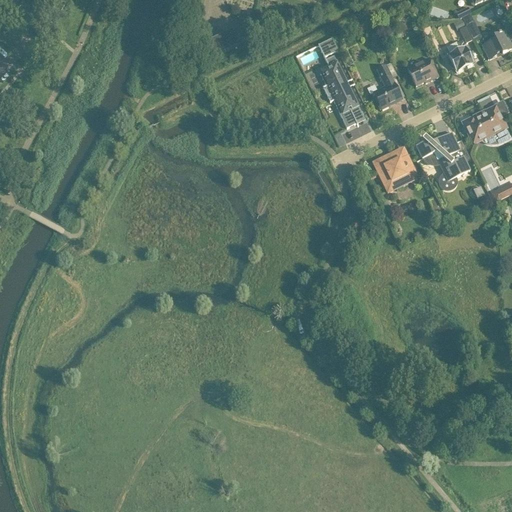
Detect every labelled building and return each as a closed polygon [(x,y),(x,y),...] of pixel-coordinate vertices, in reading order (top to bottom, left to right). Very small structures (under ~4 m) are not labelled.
[(402,8),(401,16),(409,18),(411,10),(402,8)] [(460,21),(462,20),(470,16),(471,16),(468,9),(456,15),(460,21)] [(462,20),(473,42),(481,38),(470,16),(462,20)] [(466,45),(473,42),(462,20),(460,21),(453,24),(457,33),(459,31),(466,45)] [(241,35),(236,37),(232,30),(208,42),(215,57),(217,56),(220,63),(248,49),(241,35)] [(485,46),(483,47),(485,52),(489,61),(496,58),(496,56),(501,54),(503,56),(511,51),(511,48),(505,34),(501,35),(501,34),(498,36),(499,37),(494,39),(495,40),(495,41),(485,46)] [(338,52),(332,40),(318,47),(324,58),(338,52)] [(461,50),(448,57),(450,61),(449,62),(449,63),(448,64),(448,67),(449,69),(450,71),(452,72),(454,73),(455,72),(456,74),(474,66),(470,57),(463,43),(458,45),(461,50)] [(327,68),(320,71),(327,87),(326,87),(333,103),(347,130),(356,125),(353,117),(361,113),(357,104),(349,88),(347,89),(345,85),(347,84),(337,64),(334,58),(325,61),(329,68),(329,70),(328,71),(327,68)] [(438,79),(434,70),(429,60),(407,70),(416,88),(430,81),(431,83),(438,79)] [(394,85),(390,77),(385,67),(376,71),(385,89),(373,95),(382,111),(391,107),(390,106),(395,103),(395,104),(402,101),(394,85)] [(464,127),(463,127),(463,129),(464,130),(464,132),(465,133),(467,134),(468,134),(473,145),(496,134),(500,141),(509,137),(505,129),(506,129),(505,128),(506,127),(506,125),(506,124),(505,123),(504,121),(503,120),(502,121),(500,118),(496,109),(486,114),(487,116),(475,122),(473,120),(463,125),(464,127)] [(425,143),(416,148),(420,157),(422,161),(425,164),(427,165),(428,166),(430,167),(432,168),(434,168),(436,168),(438,168),(440,167),(444,175),(448,183),(457,179),(462,177),(463,178),(466,175),(470,173),(464,159),(465,159),(465,156),(465,154),(463,152),(461,151),(460,152),(456,143),(452,134),(434,143),(433,142),(432,141),(431,141),(430,141),(428,142),(426,144),(425,143)] [(418,180),(409,161),(405,152),(387,161),(386,158),(373,164),(388,194),(418,180)] [(472,190),(472,193),(472,195),(474,197),(476,197),(477,200),(478,200),(480,205),(487,202),(484,197),(485,196),(481,188),(479,189),(477,189),(474,189),(472,190)] [(494,194),(491,195),(494,199),(496,204),(509,198),(507,193),(497,198),(494,194)] [(438,206),(432,209),(440,226),(437,227),(440,232),(448,227),(438,206)]
